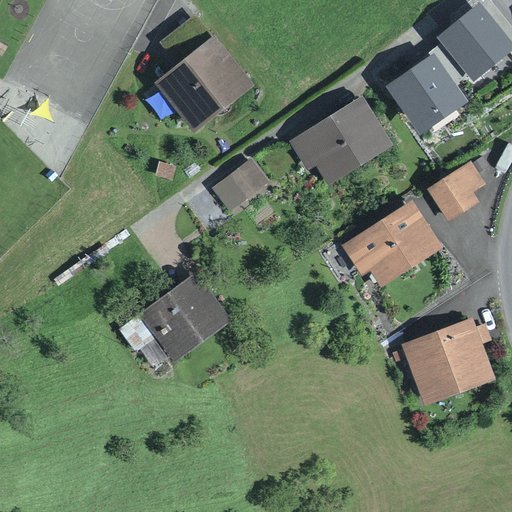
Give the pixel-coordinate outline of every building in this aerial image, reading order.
[(444,38),(474,76),(511,47),(480,9),(444,38)] [(213,46),(165,84),(195,122),(243,84),(213,46)] [(463,102),(433,58),(391,87),(421,131),(463,102)] [(307,138),(330,175),(382,142),(359,105),(346,113),(307,138)] [(229,179),(241,195),(262,180),(250,164),(229,179)] [(431,189),(449,217),(474,200),(467,190),(480,182),(469,165),(431,189)] [(372,257),(383,274),(429,244),(407,210),(350,247),(361,264),(372,257)] [(145,309),(174,350),(219,317),(194,282),(170,300),(166,294),(145,309)] [(413,350),(429,392),(483,372),(467,330),(413,350)]
